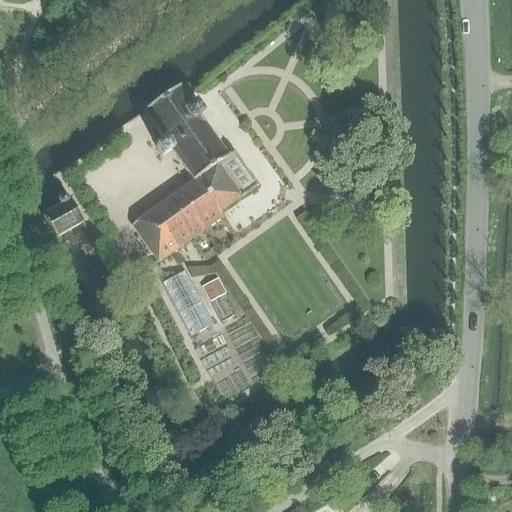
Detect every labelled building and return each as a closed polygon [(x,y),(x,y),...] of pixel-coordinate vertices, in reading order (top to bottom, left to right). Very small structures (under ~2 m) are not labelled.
[(178,89),(143,114),(164,142),(156,148),(163,158),(171,152),(193,183),(227,157),(198,116),(203,112),(195,102),(191,96),(186,100),(183,96),(178,89)] [(223,217),(221,213),(256,188),(232,154),(197,180),(193,183),(131,226),(158,263),(223,217)] [(44,216),(43,217),(56,239),(82,223),(69,202),(68,202),(67,200),(66,198),(62,197),(59,199),(59,202),(61,206),(46,215),(44,216)] [(191,340),(215,329),(188,272),(164,284),(191,340)] [(210,304),(225,295),(217,280),(201,289),(210,304)]
